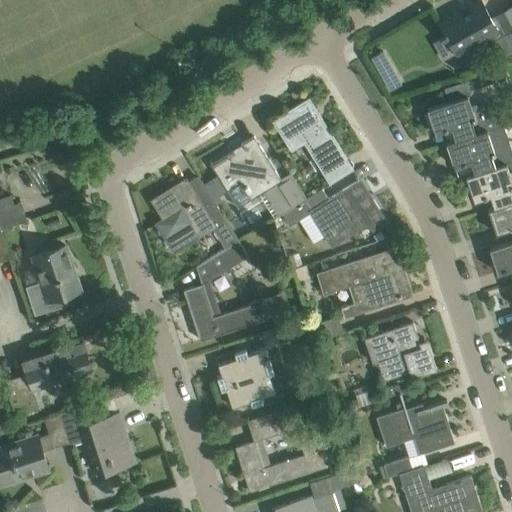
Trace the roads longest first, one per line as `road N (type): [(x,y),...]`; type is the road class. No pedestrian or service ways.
road 1 (residential): [(511,470),(432,225),(322,41)]
road 2 (unclassified): [(106,171),(322,41)]
road 3 (residential): [(203,483),(143,298)]
road 4 (residential): [(0,310),(12,305),(22,335),(143,298)]
road 5 (residential): [(143,298),(106,171)]
